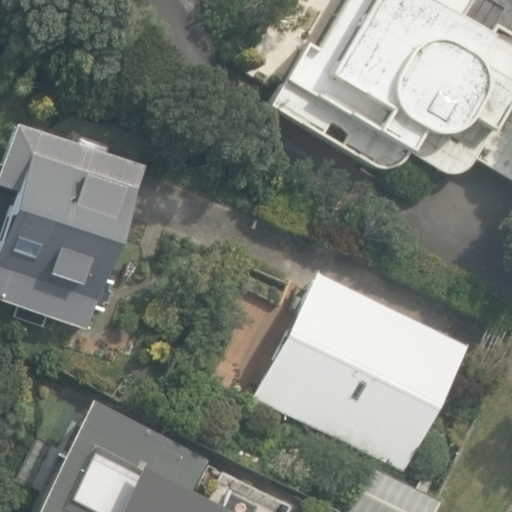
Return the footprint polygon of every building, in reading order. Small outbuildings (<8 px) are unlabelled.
[(301,44),(263,106),(372,170),(398,166),(406,152),(443,175),(460,172),(468,159),(511,185),(511,48),(511,47),(511,39),(488,24),(500,6),(490,0),(344,0),(312,52),(301,44)] [(0,226),(0,300),(83,328),(136,168),(10,127),(0,158),(0,185),(12,189),(0,226)] [(249,397),(401,470),(450,367),(460,347),(308,273),(273,348),(264,343),(252,367),(250,371),(259,376),(249,397)] [(225,511),(188,493),(206,460),(85,399),(27,511),(225,511)] [(347,511),(349,511),(430,511),(435,502),(367,469),(347,511)]
